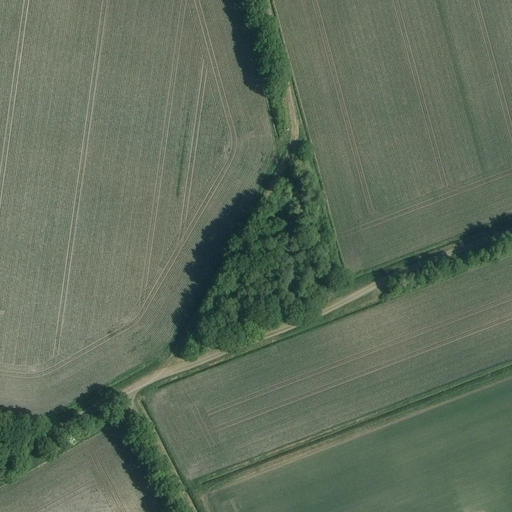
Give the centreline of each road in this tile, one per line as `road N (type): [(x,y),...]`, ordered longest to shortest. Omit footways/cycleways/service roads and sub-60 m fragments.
road 1 (track): [(171,370),(290,154),(293,114),(264,0)]
road 2 (track): [(171,370),(511,233)]
road 3 (track): [(0,465),(128,390)]
